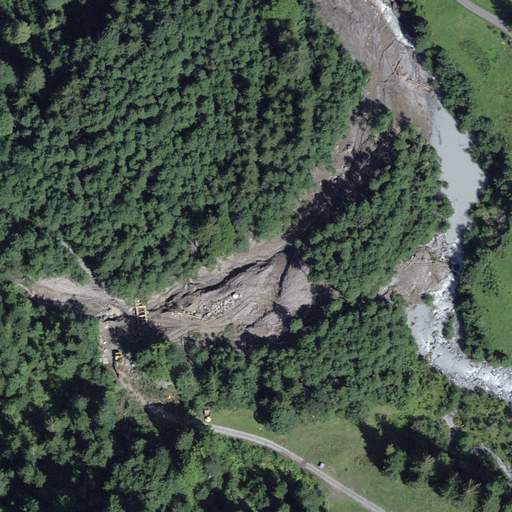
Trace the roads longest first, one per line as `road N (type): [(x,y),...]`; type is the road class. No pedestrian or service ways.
road 1 (track): [(378,511),(286,453),(179,420),(129,391),(104,285)]
road 2 (track): [(0,208),(73,245),(104,285)]
